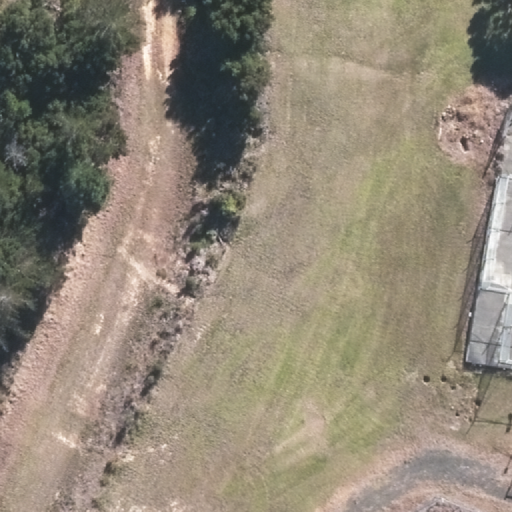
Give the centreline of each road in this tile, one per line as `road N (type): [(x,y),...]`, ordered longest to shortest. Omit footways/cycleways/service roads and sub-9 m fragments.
road 1 (track): [(19,511),(169,146),(173,0)]
road 2 (track): [(409,454),(436,196),(468,115),(511,85)]
road 3 (track): [(336,511),(409,454),(511,493)]
